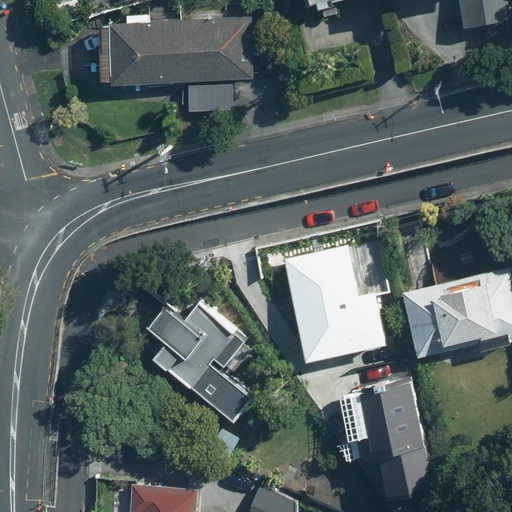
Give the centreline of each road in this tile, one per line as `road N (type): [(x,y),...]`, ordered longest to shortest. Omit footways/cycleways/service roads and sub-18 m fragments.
road 1 (tertiary): [(511,109),(104,205),(55,244)]
road 2 (tertiary): [(55,244),(35,278),(23,326),(14,511)]
road 3 (residential): [(0,81),(27,181),(55,244)]
